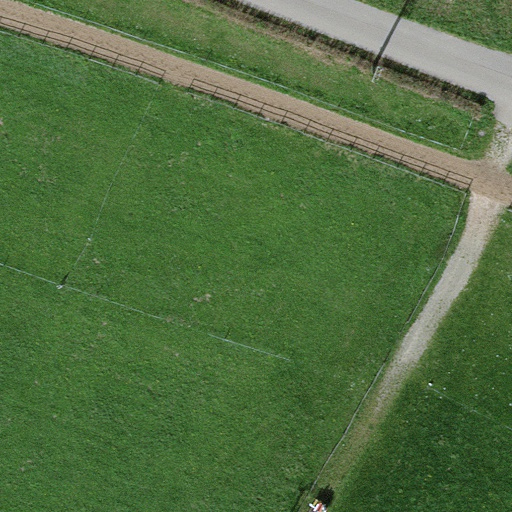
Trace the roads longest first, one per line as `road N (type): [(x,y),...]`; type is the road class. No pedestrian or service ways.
road 1 (track): [(511,203),(0,21)]
road 2 (track): [(313,511),(432,315),(511,134)]
road 3 (unclassified): [(511,84),(267,0)]
